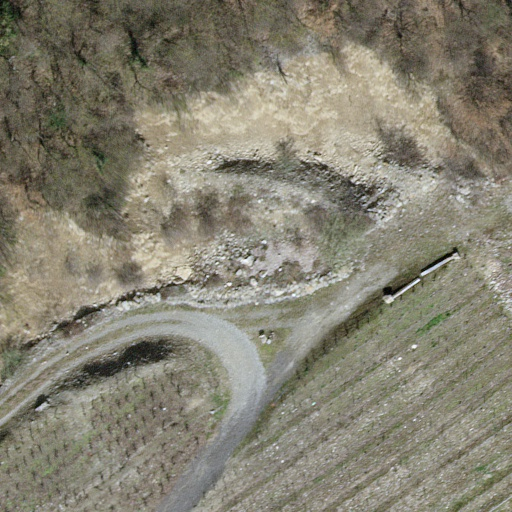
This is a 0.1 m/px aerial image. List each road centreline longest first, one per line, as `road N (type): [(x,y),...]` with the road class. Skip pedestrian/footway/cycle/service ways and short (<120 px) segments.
road 1 (track): [(0,419),(84,351),(154,330),(195,329),(282,356),(225,458),(180,511)]
road 2 (track): [(282,356),(458,236)]
